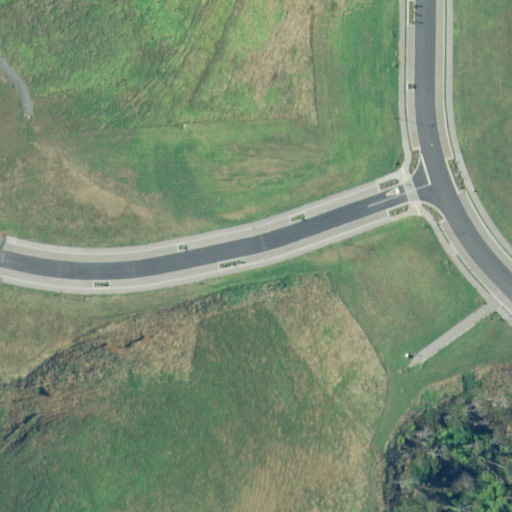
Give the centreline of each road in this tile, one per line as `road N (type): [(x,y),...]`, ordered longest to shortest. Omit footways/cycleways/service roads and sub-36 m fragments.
road 1 (residential): [(444,190),(243,249),(147,267),(0,259)]
road 2 (residential): [(424,0),(423,94),(444,190)]
